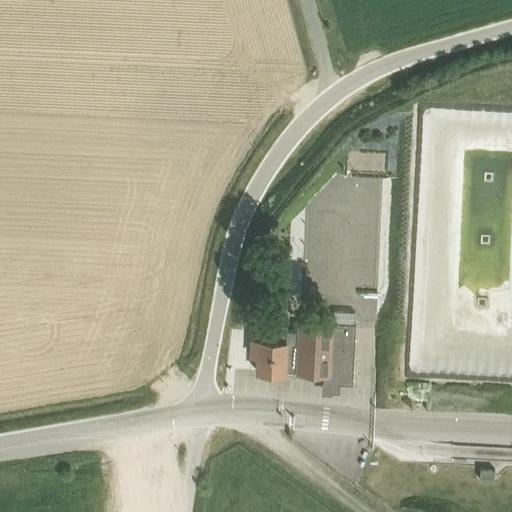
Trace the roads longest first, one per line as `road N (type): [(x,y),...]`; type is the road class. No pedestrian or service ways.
road 1 (unclassified): [(200,410),(244,196),(287,128),(320,92),(356,70),(511,27)]
road 2 (unclassified): [(0,444),(200,410)]
road 3 (track): [(233,411),(370,511)]
